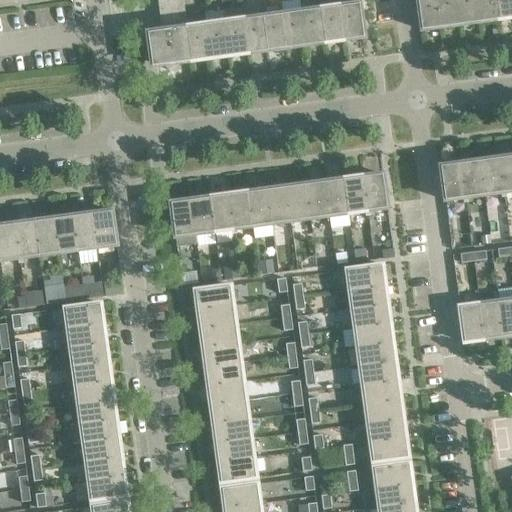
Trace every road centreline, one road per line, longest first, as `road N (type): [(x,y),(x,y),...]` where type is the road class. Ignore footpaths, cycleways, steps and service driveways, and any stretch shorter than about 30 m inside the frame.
road 1 (residential): [(159,511),(114,141)]
road 2 (tertiary): [(114,141),(415,99)]
road 3 (residential): [(453,394),(415,99)]
road 4 (residential): [(97,0),(114,141)]
